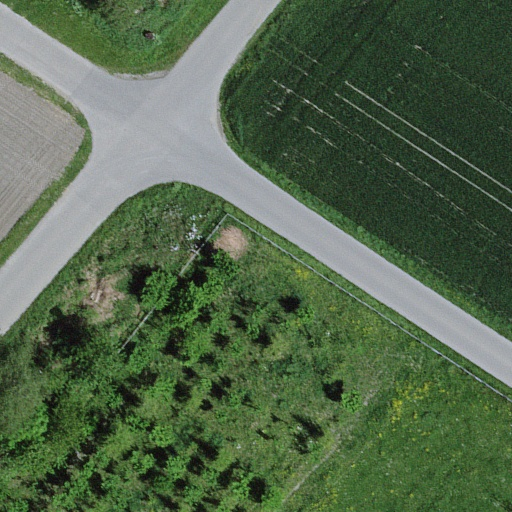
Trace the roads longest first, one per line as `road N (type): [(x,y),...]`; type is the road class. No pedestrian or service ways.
road 1 (unclassified): [(146,130),(511,367)]
road 2 (unclassified): [(0,304),(146,130)]
road 3 (unclassified): [(0,33),(146,130)]
road 4 (unclassified): [(146,130),(259,0)]
